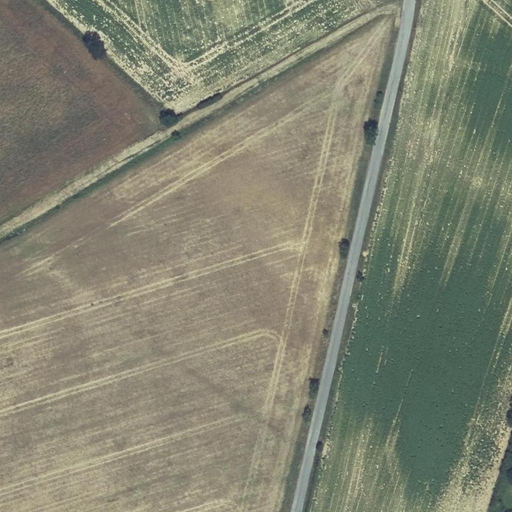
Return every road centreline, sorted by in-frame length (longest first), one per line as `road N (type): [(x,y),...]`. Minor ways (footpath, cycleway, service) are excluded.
road 1 (unclassified): [(295,511),(408,0)]
road 2 (track): [(406,0),(0,239)]
